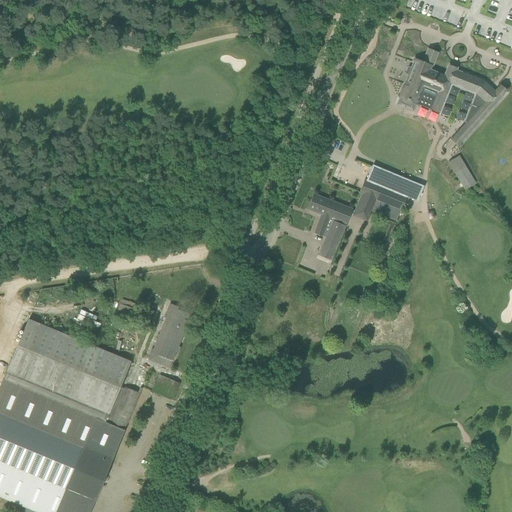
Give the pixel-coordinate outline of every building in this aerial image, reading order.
[(399,97),(396,104),(413,111),(416,102),(431,108),(431,110),(439,114),(446,96),(451,83),(476,93),(468,112),(464,122),(465,122),(449,140),(457,146),(507,91),(499,84),(494,90),(483,80),(462,72),(457,70),(448,66),(446,71),(444,75),(429,70),(431,65),(432,64),(433,64),(437,53),(427,49),(423,60),(424,61),(423,62),(415,58),(399,97)] [(405,56),(402,63),(410,67),(413,60),(405,56)] [(399,70),(395,78),(404,82),(408,74),(399,70)] [(448,162),(459,181),(464,189),(471,185),(475,183),(459,156),(448,162)] [(362,193),(357,205),(371,211),(376,199),(402,209),(408,194),(365,178),(359,192),(362,193)] [(313,194),(308,209),(321,214),(314,233),(325,237),(317,255),(331,260),(352,209),(313,194)] [(371,288),(364,289),(365,297),(373,295),(371,288)] [(149,359),(160,363),(169,367),(191,314),(177,309),(178,306),(170,303),(164,317),(166,318),(149,359)] [(120,304),(117,315),(130,318),(133,308),(120,304)] [(78,319),(97,327),(101,316),(82,309),(78,319)] [(140,387),(138,392),(125,387),(124,389),(120,387),(130,361),(28,319),(0,387),(0,496),(38,511),(89,511),(142,388),(140,387)] [(159,375),(152,391),(172,400),(179,383),(159,375)]
